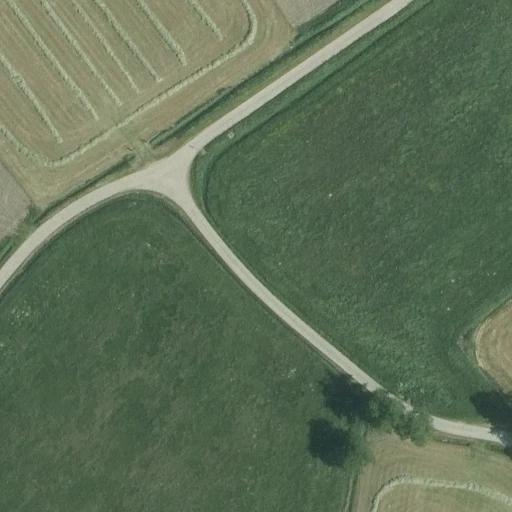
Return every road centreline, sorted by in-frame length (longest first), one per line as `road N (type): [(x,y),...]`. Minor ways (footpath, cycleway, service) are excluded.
road 1 (unclassified): [(511,444),(432,423),(372,392),(213,242),(156,174)]
road 2 (unclassified): [(156,174),(408,0)]
road 3 (unclassified): [(0,279),(49,225),(100,194),(156,174)]
